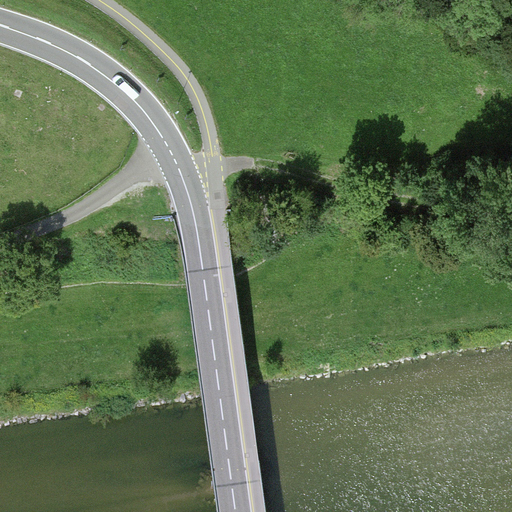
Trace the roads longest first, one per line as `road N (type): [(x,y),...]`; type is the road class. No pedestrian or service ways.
road 1 (secondary): [(237,511),(183,175),(155,125),(111,78),(0,24)]
road 2 (track): [(215,167),(304,173),(484,221)]
road 3 (track): [(0,243),(94,203),(171,151)]
